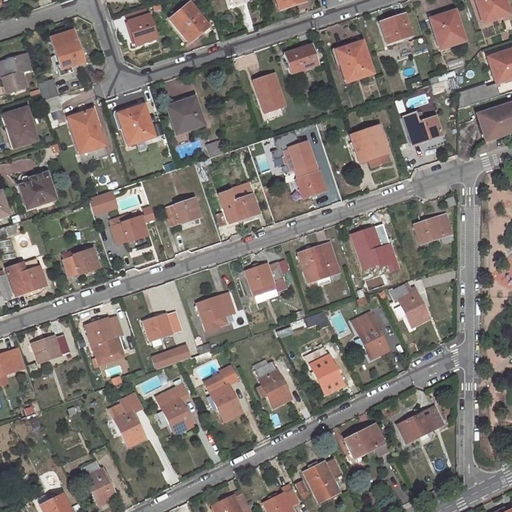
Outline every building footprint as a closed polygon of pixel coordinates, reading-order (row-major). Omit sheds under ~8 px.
[(303,1),(302,0),(273,0),(277,10),(303,1)] [(507,15),(502,0),(474,0),(482,23),(507,15)] [(206,25),(190,5),(170,22),(186,42),(206,25)] [(125,16),(127,22),(148,16),(146,10),(125,16)] [(463,41),(454,15),(439,20),(438,16),(429,19),(438,49),(463,41)] [(156,40),(148,16),(127,22),(134,46),(156,40)] [(410,37),(404,16),(379,24),(386,45),(410,37)] [(80,63),(71,32),(64,34),(63,31),(54,33),(55,37),(48,40),(58,70),(54,71),(56,78),(69,74),(67,67),(80,63)] [(372,76),(361,44),(349,48),(351,54),(337,58),(346,84),(372,76)] [(317,66),(311,47),(283,56),(289,75),(317,66)] [(511,49),(488,58),(497,83),(511,78),(511,49)] [(27,55),(17,58),(0,62),(0,66),(3,78),(0,78),(0,80),(4,95),(25,89),(20,74),(32,70),(27,55)] [(260,97),(265,113),(278,108),(283,107),(272,74),(251,82),(257,98),(260,97)] [(434,92),(452,86),(450,79),(432,85),(434,92)] [(55,97),(50,80),(36,84),(42,101),(55,97)] [(42,101),(46,113),(59,109),(55,97),(42,101)] [(257,98),(262,114),(265,113),(260,97),(257,98)] [(164,108),(174,136),(198,128),(195,118),(198,117),(193,99),(164,108)] [(511,102),(476,114),(477,116),(484,138),(511,128),(511,102)] [(457,123),(477,116),(476,114),(473,104),(457,110),(457,123)] [(152,137),(142,106),(130,110),(131,115),(117,120),(126,146),(152,137)] [(34,140),(24,108),(5,114),(10,130),(7,131),(12,147),(34,140)] [(102,148),(90,111),(66,119),(77,155),(102,148)] [(440,135),(434,117),(425,120),(422,111),(402,116),(412,145),(440,135)] [(388,153),(379,125),(350,135),(359,162),(388,153)] [(204,147),(208,159),(222,154),(218,142),(204,147)] [(326,189),(319,171),(317,171),(314,162),(295,168),(298,178),(296,178),(303,196),(326,189)] [(56,200),(48,173),(32,178),(31,176),(29,175),(27,175),(25,175),(24,176),(22,178),(24,182),(20,183),(29,209),(56,200)] [(257,212),(252,194),(232,201),(229,190),(219,193),(228,222),(257,212)] [(115,191),(91,197),(96,216),(120,209),(115,191)] [(200,216),(194,198),(164,208),(170,225),(180,221),(181,223),(200,216)] [(152,206),(144,209),(149,222),(157,219),(152,206)] [(70,214),(68,208),(55,213),(57,218),(70,214)] [(147,234),(141,216),(111,226),(117,243),(127,239),(128,241),(147,234)] [(452,235),(446,217),(413,228),(417,240),(439,233),(443,245),(452,242),(450,236),(452,235)] [(8,232),(15,229),(13,224),(6,226),(8,232)] [(396,262),(389,241),(379,245),(378,243),(356,252),(360,264),(369,261),(371,267),(379,264),(377,258),(380,257),(382,262),(386,261),(387,265),(396,262)] [(339,271),(329,242),(296,253),(306,281),(315,278),(328,274),(329,274),(331,279),(338,277),(336,272),(339,271)] [(98,267),(92,249),(73,255),(73,257),(64,260),(69,275),(79,272),(79,273),(98,267)] [(282,278),(277,261),(267,264),(267,263),(243,271),(250,290),(282,278)] [(45,285),(39,267),(8,277),(15,295),(45,285)] [(10,295),(4,274),(0,274),(0,289),(3,297),(10,295)] [(330,280),(328,274),(315,278),(317,285),(330,280)] [(429,317),(415,289),(413,290),(411,287),(407,288),(406,285),(394,291),(411,326),(429,317)] [(232,312),(226,294),(219,297),(218,295),(194,304),(200,322),(232,312)] [(179,329),(174,312),(166,315),(166,313),(142,321),(148,340),(179,329)] [(316,323),(326,319),(323,313),(314,317),(316,323)] [(388,350),(369,313),(351,322),(370,359),(388,350)] [(122,333),(116,316),(107,319),(107,318),(84,326),(90,344),(91,343),(96,358),(120,350),(116,336),(122,333)] [(37,362),(69,352),(62,334),(54,337),(54,336),(31,343),(37,362)] [(341,384),(321,343),(303,352),(324,393),(341,384)] [(188,345),(153,356),(157,370),(193,358),(188,345)] [(209,351),(207,345),(196,348),(199,355),(209,351)] [(0,375),(22,367),(16,349),(0,354),(0,375)] [(290,399),(271,362),(253,371),(272,408),(290,399)] [(235,384),(229,372),(205,384),(223,421),(240,412),(228,387),(235,384)] [(187,397),(181,385),(155,398),(174,435),(192,426),(180,401),(187,397)] [(125,411),(121,402),(108,408),(127,446),(145,437),(131,408),(125,411)] [(443,423),(434,406),(396,424),(405,442),(420,435),(422,439),(429,436),(427,431),(443,423)] [(382,444),(374,428),(367,432),(366,430),(343,442),(352,459),(382,444)] [(341,475),(329,451),(320,455),(319,453),(298,463),(312,490),(341,475)] [(97,506),(115,497),(101,469),(100,469),(95,460),(78,468),(97,506)] [(304,486),(297,474),(291,477),(297,490),(304,486)] [(298,503),(291,489),(262,504),(266,511),(292,511),(290,507),(298,503)] [(70,511),(61,494),(39,505),(42,511),(70,511)] [(249,511),(241,495),(234,498),(233,496),(212,507),(214,511),(249,511)]
